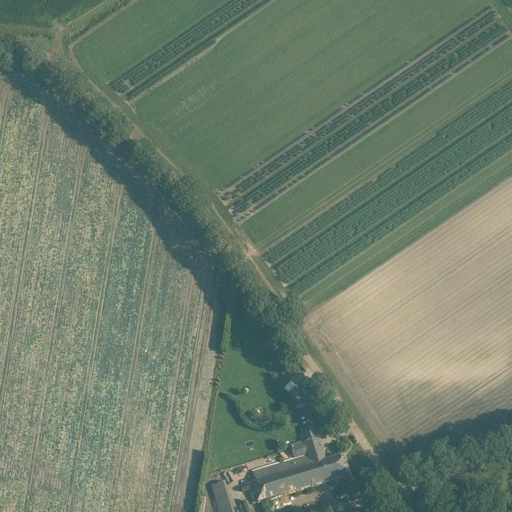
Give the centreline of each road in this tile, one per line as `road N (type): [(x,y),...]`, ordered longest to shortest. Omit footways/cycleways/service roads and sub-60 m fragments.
road 1 (track): [(397,491),(205,211),(61,65),(0,44)]
road 2 (unclassified): [(326,511),(511,458)]
